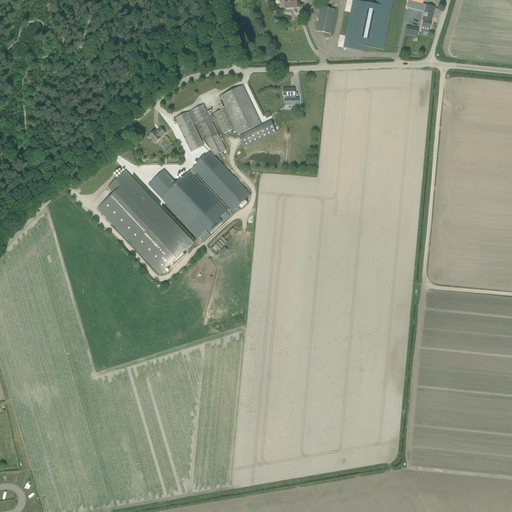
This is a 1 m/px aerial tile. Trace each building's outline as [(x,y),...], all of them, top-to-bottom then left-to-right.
[(297,7),(297,2),(296,0),(284,0),(285,8),(285,7),(293,7),(293,8),(297,7)] [(354,0),(353,0),(344,47),(364,51),(365,45),(384,49),(394,0),(373,0),(373,4),(354,0)] [(426,5),(422,21),(424,21),(422,27),(430,29),(431,22),(434,7),(426,5)] [(331,34),(332,29),(335,10),(321,7),(316,31),(331,34)] [(418,37),(419,28),(407,26),(405,35),(418,37)] [(238,136),(261,124),(243,86),(219,97),(219,98),(224,109),(209,116),(204,106),(205,106),(204,105),(203,105),(195,109),(192,110),(192,111),(198,123),(214,156),(225,150),(212,123),(212,122),(216,120),(222,133),(233,127),(238,136)] [(299,99),(295,99),(294,89),(283,89),(283,97),(286,97),(286,99),(284,99),(284,106),(299,106),(299,99)] [(194,125),(197,123),(198,123),(192,111),(188,113),(187,113),(175,119),(177,123),(188,147),(190,150),(191,152),(204,146),(194,125)] [(276,133),(271,122),(239,138),(244,148),(276,133)] [(165,133),(160,128),(155,133),(154,132),(149,136),(152,139),(152,140),(155,144),(161,138),(160,138),(165,133)] [(210,153),(192,170),(195,173),(232,212),(235,209),(236,210),(238,208),(240,210),(246,204),(244,202),(247,200),(246,198),(250,195),(210,153)] [(193,243),(126,171),(108,188),(114,194),(98,209),(160,275),(171,264),(173,267),(185,256),(182,254),(193,243)] [(227,211),(190,172),(176,184),(164,171),(149,185),(199,238),(207,230),(211,235),(223,223),(219,219),(227,211)] [(428,269),(435,270),(437,261),(430,260),(428,269)]
